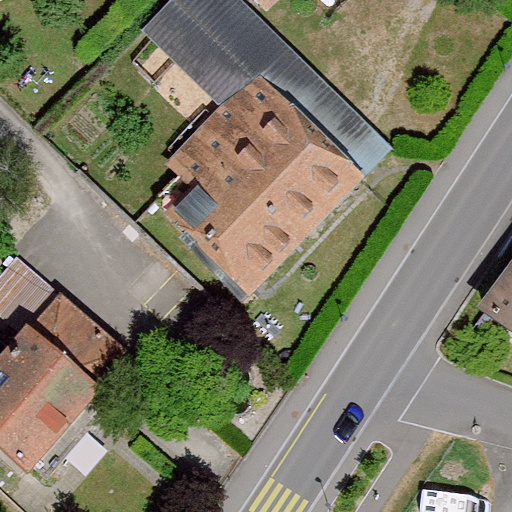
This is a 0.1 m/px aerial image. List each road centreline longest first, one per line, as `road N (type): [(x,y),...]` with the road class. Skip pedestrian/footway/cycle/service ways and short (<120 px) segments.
road 1 (primary): [(369,371),(511,155)]
road 2 (primary): [(275,511),(369,371)]
road 3 (residential): [(511,417),(369,371)]
